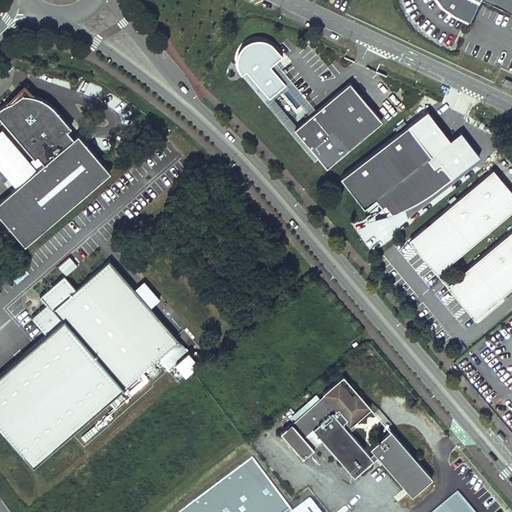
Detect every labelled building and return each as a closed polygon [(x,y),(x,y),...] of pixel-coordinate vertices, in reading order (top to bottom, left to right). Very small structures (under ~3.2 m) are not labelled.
[(511,0),(438,0),(439,0),(441,3),(443,5),(446,7),(448,9),(451,11),(455,13),(469,20),(478,0),(485,0),(511,12),(511,0)] [(246,66),(269,94),(286,80),(263,53),(276,43),(274,41),(270,39),(267,37),(263,36),(259,36),(255,36),(251,37),(248,38),(244,41),(241,44),(239,47),(237,50),(237,54),(236,58),(236,62),(238,66),(239,70),(240,71),(246,66)] [(511,81),(505,78),(503,84),(511,88),(511,86),(511,81)] [(294,125),(325,165),(382,119),(350,80),(311,112),(294,125)] [(311,112),(286,82),(270,95),(294,125),(311,112)] [(45,159),(0,197),(0,211),(25,240),(111,168),(79,130),(74,134),(68,126),(71,123),(62,112),(49,98),(46,96),(37,92),(29,90),(22,89),(22,96),(17,96),(11,98),(3,100),(0,102),(0,113),(35,155),(39,152),(45,159)] [(404,206),(410,203),(416,200),(424,196),(431,191),(451,176),(439,160),(433,165),(425,171),(419,163),(427,157),(430,155),(407,125),(340,177),(364,207),(375,198),(386,189),(392,197),(388,201),(395,210),(399,208),(404,206)] [(294,129),(291,132),(315,160),(318,157),(294,129)] [(433,165),(427,157),(419,163),(425,171),(433,165)] [(511,208),(511,193),(492,169),(409,238),(437,271),(511,208)] [(386,189),(375,198),(381,206),(388,201),(392,197),(386,189)] [(386,213),(395,210),(388,201),(381,206),(380,206),(386,213)] [(511,285),(511,228),(447,283),(475,316),(511,285)] [(76,286),(64,272),(39,294),(46,302),(31,315),(46,332),(0,371),(0,425),(33,464),(164,350),(179,337),(109,257),(76,286)] [(164,350),(174,361),(188,348),(179,337),(164,350)] [(313,427),(323,439),(354,475),(373,458),(366,450),(350,431),(342,422),(347,418),(350,422),(351,421),(368,406),(356,391),(352,395),(339,381),(319,398),(315,394),(308,401),(311,405),(291,421),(281,430),(303,456),(313,447),(304,436),(313,427)] [(288,418),(291,421),(311,405),(308,401),(288,418)] [(372,408),(389,428),(395,422),(378,403),(372,408)] [(291,421),(288,418),(278,427),(281,430),(291,421)] [(353,424),(351,421),(350,422),(347,418),(342,422),(350,431),(353,428),(353,424)] [(313,447),(323,439),(313,427),(304,436),(313,447)] [(391,429),(370,446),(378,455),(412,494),(432,477),(391,429)] [(370,446),(366,450),(373,458),(378,455),(370,446)] [(289,511),(254,463),(187,511),(289,511)] [(320,511),(311,499),(293,511),(320,511)]
